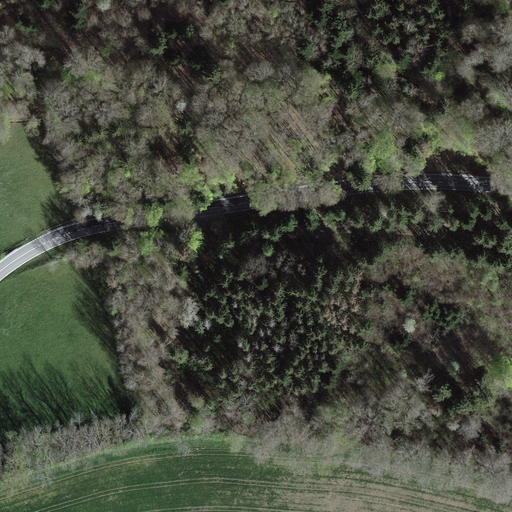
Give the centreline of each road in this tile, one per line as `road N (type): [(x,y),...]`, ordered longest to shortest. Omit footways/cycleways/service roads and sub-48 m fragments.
road 1 (tertiary): [(0,272),(47,241),(111,223),(363,186),(511,188)]
road 2 (track): [(199,210),(205,226),(229,242),(394,227),(511,248)]
